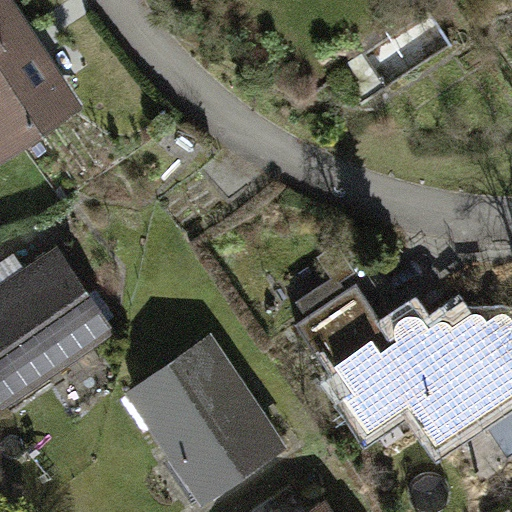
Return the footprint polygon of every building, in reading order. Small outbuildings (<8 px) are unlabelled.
[(0,148),(71,103),(33,46),(24,51),(11,31),(0,14),(0,148)] [(336,278),(351,268),(337,247),(322,256),(336,278)] [(58,253),(0,292),(0,394),(2,398),(108,326),(58,253)] [(296,323),(327,370),(337,363),(367,408),(400,385),(409,399),(422,390),(442,422),(511,375),(511,318),(507,312),(503,311),(498,312),(487,319),(480,312),(476,311),(471,312),(452,325),(448,320),(443,319),(438,320),(429,326),(421,315),(415,313),(409,313),(404,314),(400,317),(397,321),(396,325),(396,328),(396,331),(398,337),(380,348),(373,338),(375,335),(376,331),(375,327),(348,287),(296,323)] [(207,339),(134,389),(205,494),(279,444),(207,339)]
